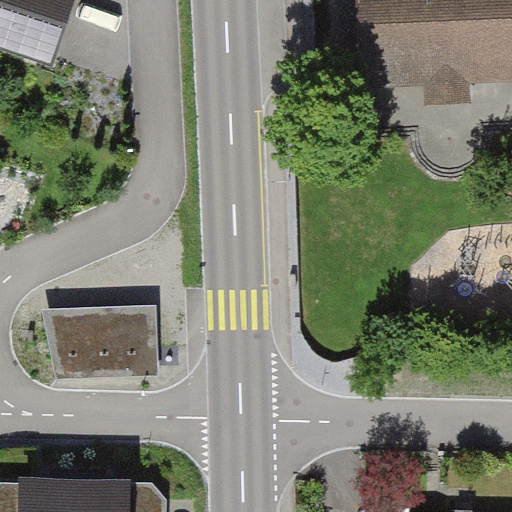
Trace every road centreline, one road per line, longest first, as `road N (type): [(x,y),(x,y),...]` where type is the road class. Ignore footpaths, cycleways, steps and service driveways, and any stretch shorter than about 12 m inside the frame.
road 1 (tertiary): [(226,0),(244,424)]
road 2 (residential): [(154,0),(164,173),(154,199),(132,221),(0,288)]
road 3 (residential): [(511,429),(244,424)]
road 4 (residential): [(0,406),(37,416),(244,424)]
